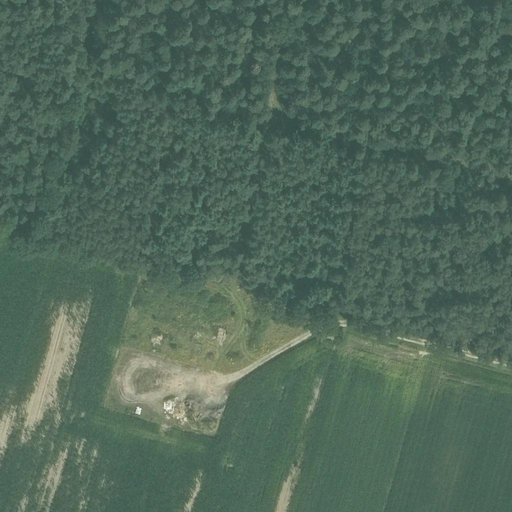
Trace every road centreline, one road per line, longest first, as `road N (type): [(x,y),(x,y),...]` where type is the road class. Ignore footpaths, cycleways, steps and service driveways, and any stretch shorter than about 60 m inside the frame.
road 1 (track): [(511,364),(247,294),(235,277),(286,0)]
road 2 (track): [(511,171),(273,103)]
road 3 (track): [(107,0),(85,80),(0,59)]
